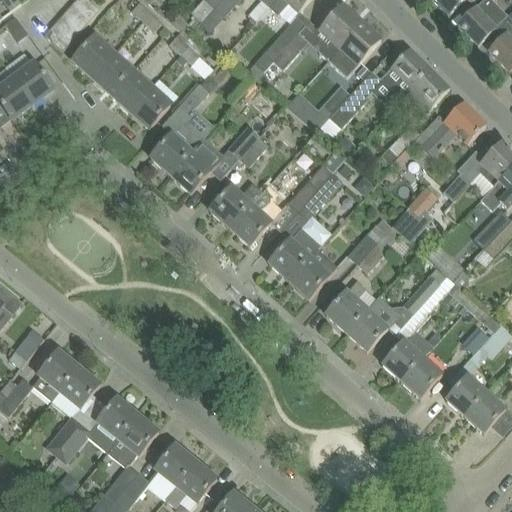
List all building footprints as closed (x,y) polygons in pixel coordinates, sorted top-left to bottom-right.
[(1,0),(11,13),(20,6),(15,0),(1,0)] [(79,0),(73,7),(91,23),(100,12),(87,0),(79,0)] [(208,0),(206,3),(215,11),(224,0),(208,0)] [(224,0),(215,11),(224,20),(242,1),(244,3),(246,0),(257,0),(261,4),(249,17),(257,25),(269,11),(279,0),(224,0)] [(279,0),(269,11),(277,19),(289,7),(299,16),(313,0),(279,0)] [(431,0),(447,17),(463,0),(431,0)] [(485,0),(458,28),(477,48),(495,31),(505,20),(495,11),(485,0)] [(167,16),(163,20),(181,35),(187,41),(215,11),(206,3),(204,1),(191,16),(195,19),(188,26),(177,17),(173,22),(167,16)] [(132,14),(143,24),(151,15),(139,5),(132,14)] [(64,17),(82,33),(91,23),(73,7),(64,17)] [(329,44),(319,56),(329,65),(365,25),(345,7),(323,33),(320,36),(329,44)] [(162,25),(151,15),(143,24),(154,34),(162,25)] [(511,15),(498,30),(507,38),(490,55),(510,75),(511,73),(511,15)] [(55,27),(73,43),(82,33),(64,17),(55,27)] [(28,39),(16,21),(5,29),(18,46),(28,39)] [(365,25),(329,65),(348,82),(358,70),(383,42),(365,25)] [(63,53),(73,43),(55,27),(45,38),(63,53)] [(290,46),(274,64),(284,73),(308,46),(298,37),(290,46)] [(281,38),(254,67),(263,76),(274,64),(290,46),(281,38)] [(72,64),(92,81),(113,58),(94,40),(72,64)] [(169,48),(181,58),(188,50),(176,40),(169,48)] [(188,50),(181,58),(192,68),(199,60),(188,50)] [(213,51),(202,62),(210,69),(220,57),(213,51)] [(384,88),(400,103),(411,92),(430,74),(409,54),(384,80),(384,88)] [(113,58),(92,81),(111,99),(133,75),(113,58)] [(34,68),(14,83),(32,108),(54,92),(36,67),(34,68)] [(411,92),(400,103),(421,124),(436,108),(450,94),(430,74),(411,92)] [(133,75),(111,99),(130,116),(152,92),(133,75)] [(0,107),(1,107),(12,122),(29,110),(32,108),(14,83),(0,92),(0,107)] [(171,138),(150,161),(171,179),(203,142),(214,130),(194,112),(209,96),(198,87),(180,108),(174,114),(161,129),(171,138)] [(312,115),(304,124),(317,135),(322,130),(329,121),(333,117),(350,98),(341,89),(319,113),(322,117),(321,117),(320,117),(318,117),(316,117),(313,116),(312,115)] [(152,92),(130,116),(150,133),(171,109),(152,92)] [(329,121),(341,132),(367,103),(355,93),(350,98),(333,117),(329,121)] [(268,102),(260,111),(270,120),(278,111),(268,102)] [(486,130),(463,106),(445,126),(439,119),(421,138),(415,143),(433,161),(457,137),(468,148),(486,130)] [(408,151),(421,138),(411,128),(381,159),(391,168),(393,165),(408,151)] [(248,131),(227,155),(237,164),(258,140),(248,131)] [(258,140),(237,164),(248,174),(269,150),(258,140)] [(346,140),(336,152),(337,152),(338,153),(346,160),(347,161),(357,150),(346,140)] [(203,142),(171,179),(191,197),(211,175),(223,160),(214,152),(203,142)] [(475,154),(457,173),(470,186),(480,176),(494,190),(511,172),(511,154),(502,145),(485,163),(475,154)] [(307,184),(288,205),(298,214),(332,175),(346,160),(338,153),(337,152),(331,158),(308,185),(307,184)] [(511,172),(494,190),(481,204),(492,215),(501,205),(508,212),(511,207),(511,172)] [(332,175),(298,214),(308,223),(312,219),(327,202),(342,185),(332,175)] [(231,189),(209,213),(230,232),(262,195),(253,186),(242,199),(231,189)] [(427,190),(408,210),(409,211),(420,221),(426,214),(438,200),(427,190)] [(262,195),(230,232),(250,250),(272,226),(271,225),(261,217),(271,206),(273,204),(262,195)] [(392,230),(391,231),(401,240),(410,248),(433,222),(428,218),(429,217),(426,214),(420,221),(409,211),(392,230)] [(511,222),(503,213),(474,242),(484,252),(511,223),(511,222)] [(347,258),(356,267),(391,229),(382,221),(347,258)] [(494,262),(511,243),(511,223),(484,252),(494,262)] [(391,229),(356,267),(367,277),(401,240),(391,231),(392,230),(391,229)] [(268,266),(288,284),(317,251),(318,252),(321,249),(301,231),(291,243),(290,242),(268,266)] [(317,251),(288,284),(308,302),(337,270),(318,252),(317,251)] [(435,252),(427,260),(436,269),(444,260),(435,252)] [(421,310),(433,295),(446,280),(436,271),(403,309),(406,311),(414,318),(421,310)] [(452,286),(455,288),(462,294),(468,287),(470,280),(463,274),(452,286)] [(326,318),(346,336),(367,312),(356,302),(366,292),(357,283),(326,318)] [(0,314),(3,311),(13,319),(23,307),(0,287),(0,314)] [(449,295),(467,311),(473,304),(462,294),(455,288),(449,295)] [(367,312),(346,336),(367,355),(388,332),(398,321),(400,319),(391,310),(379,299),(376,301),(367,312)] [(492,321),(473,304),(467,311),(486,328),(492,321)] [(414,318),(395,339),(403,346),(405,343),(415,333),(429,317),(421,310),(414,318)] [(398,321),(388,332),(395,339),(414,318),(406,311),(400,319),(398,321)] [(511,350),(511,338),(501,328),(482,349),(493,359),(506,346),(511,350)] [(31,333),(15,353),(28,363),(44,343),(31,333)] [(403,346),(382,368),(401,385),(424,360),(433,350),(415,333),(405,343),(403,346)] [(21,372),(28,363),(15,353),(14,354),(16,355),(10,362),(21,372)] [(80,372),(57,354),(38,378),(49,387),(42,397),(52,405),(80,372)] [(424,360),(401,385),(420,402),(443,377),(424,360)] [(80,372),(52,405),(74,422),(81,413),(101,389),(80,372)] [(445,404),(464,421),(487,396),(468,379),(445,404)] [(0,409),(0,431),(33,390),(23,382),(18,388),(1,409),(0,409)] [(0,408),(1,409),(18,388),(12,383),(1,396),(0,395),(0,408)] [(487,396),(464,421),(483,438),(506,413),(487,396)] [(138,418),(118,402),(90,436),(87,439),(107,456),(118,443),(138,418)] [(159,435),(138,418),(118,443),(107,456),(125,470),(136,457),(139,460),(159,435)] [(49,453),(57,459),(81,428),(74,422),(49,453)] [(81,428),(57,459),(65,465),(74,454),(90,436),(81,428)] [(156,473),(176,490),(197,465),(176,448),(156,473)] [(176,490),(166,503),(176,511),(186,497),(198,507),(218,482),(197,465),(176,490)] [(92,511),(110,511),(139,477),(129,468),(92,511)] [(139,477),(110,511),(128,511),(150,485),(139,477)] [(219,511),(254,511),(234,495),(219,511)]
